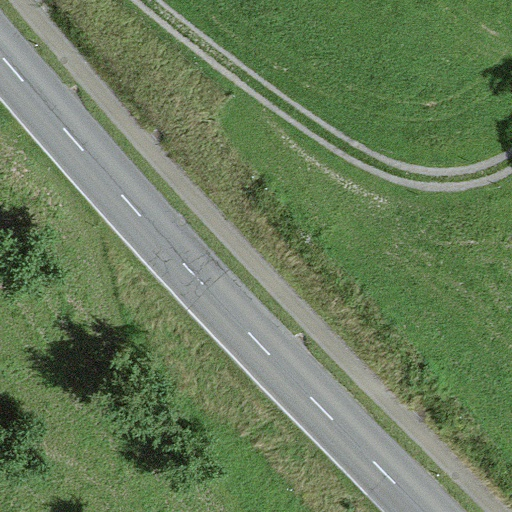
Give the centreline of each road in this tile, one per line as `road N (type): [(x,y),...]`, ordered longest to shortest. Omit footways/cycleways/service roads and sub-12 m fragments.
road 1 (secondary): [(0,52),(138,213),(426,511)]
road 2 (track): [(151,0),(288,107),(389,169),(456,179),(511,161)]
